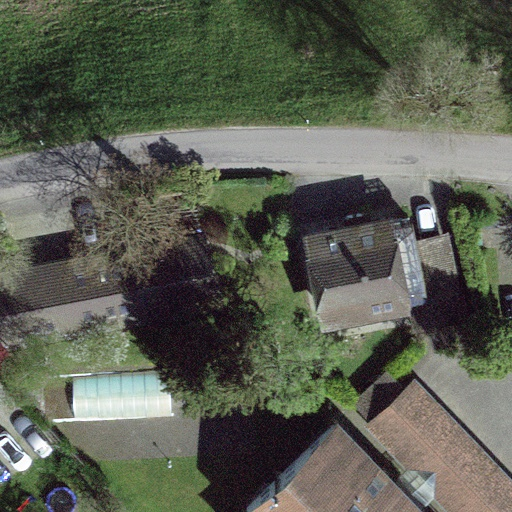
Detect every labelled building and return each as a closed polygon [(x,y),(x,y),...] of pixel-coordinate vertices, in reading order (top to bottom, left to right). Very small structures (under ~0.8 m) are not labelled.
[(408,229),(319,243),(333,326),(422,312),(408,229)] [(221,244),(0,295),(0,341),(10,352),(229,293),(221,244)] [(511,511),(511,482),(412,380),(367,423),(452,511),(511,511)] [(20,419),(0,438),(0,474),(35,510),(73,473),(20,419)] [(452,511),(367,423),(274,511),(452,511)]
